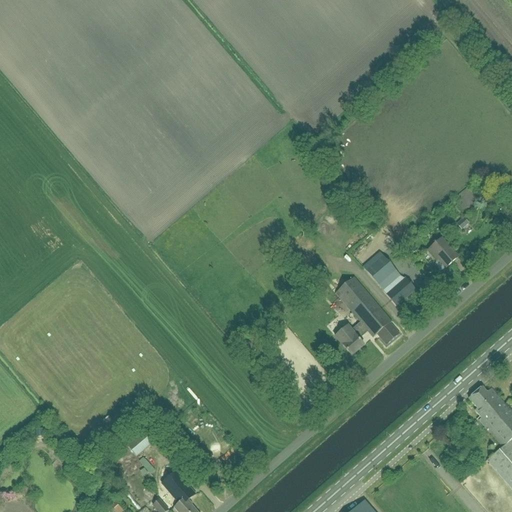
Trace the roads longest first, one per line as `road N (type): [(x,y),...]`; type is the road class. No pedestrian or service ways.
road 1 (unclassified): [(225,511),(511,257)]
road 2 (primary): [(318,511),(511,338)]
